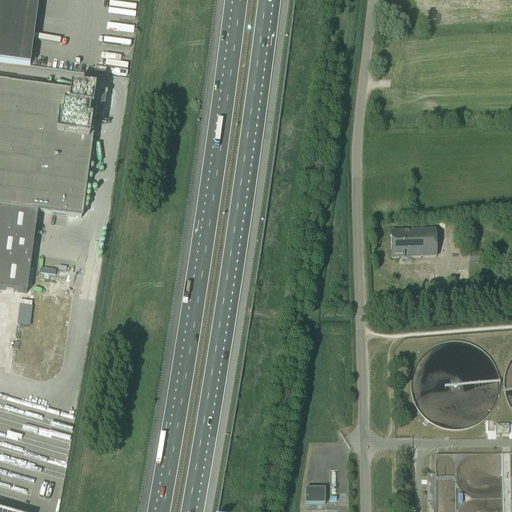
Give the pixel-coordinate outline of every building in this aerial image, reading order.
[(0,0),(0,63),(30,67),(38,0),(0,0)] [(85,221),(101,97),(0,83),(0,291),(29,296),(40,215),(85,221)] [(434,229),(389,232),(390,260),(435,258),(434,229)] [(480,254),(469,255),(470,263),(480,262),(480,254)] [(508,425),(495,426),(495,435),(509,435),(508,425)] [(304,451),(315,453),(320,435),(309,432),(304,451)] [(324,505),(324,489),(305,489),(305,505),(324,505)]
